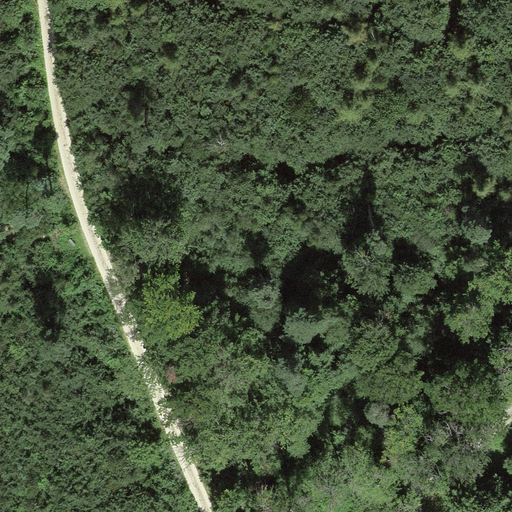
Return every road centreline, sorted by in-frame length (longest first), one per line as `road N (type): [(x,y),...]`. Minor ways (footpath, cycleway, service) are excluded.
road 1 (track): [(49,0),(72,185),(123,324),(213,511)]
road 2 (track): [(511,415),(392,511)]
